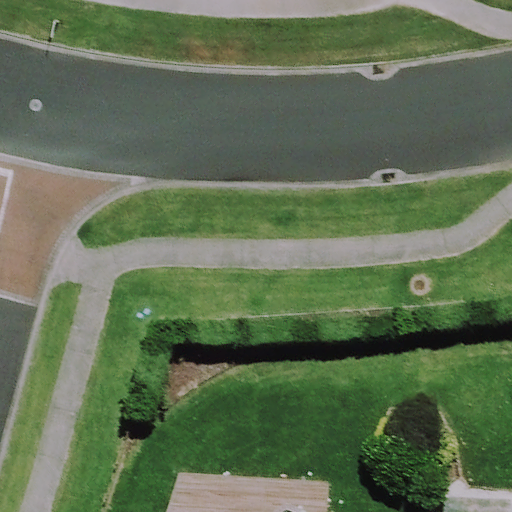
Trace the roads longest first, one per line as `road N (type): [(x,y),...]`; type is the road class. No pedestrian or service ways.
road 1 (residential): [(26,104),(369,104),(511,91)]
road 2 (residential): [(0,235),(26,104)]
